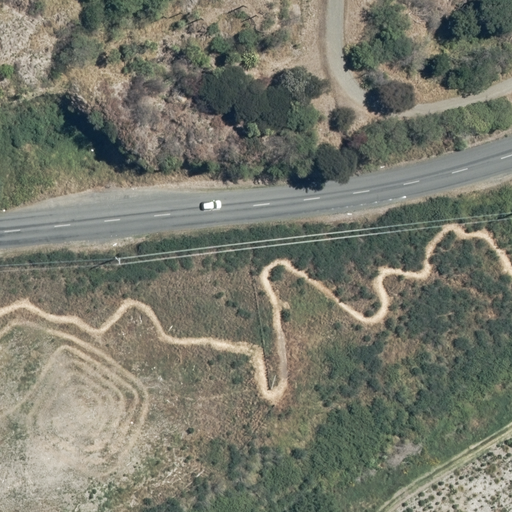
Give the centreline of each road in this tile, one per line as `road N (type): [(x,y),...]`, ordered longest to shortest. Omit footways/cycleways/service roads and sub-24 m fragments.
road 1 (tertiary): [(511,151),(319,199),(0,232)]
road 2 (track): [(511,65),(439,102),(384,110),(348,100),(326,71),(319,0)]
